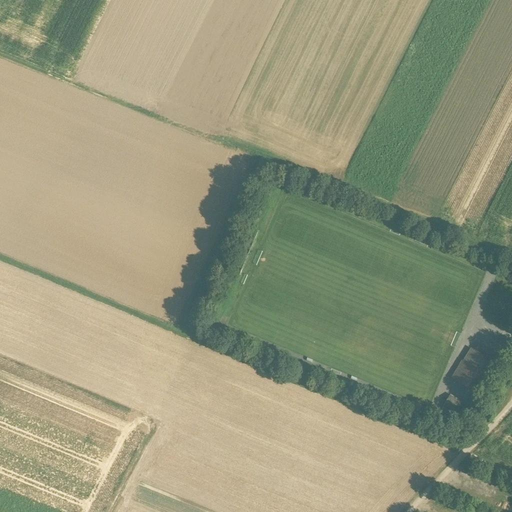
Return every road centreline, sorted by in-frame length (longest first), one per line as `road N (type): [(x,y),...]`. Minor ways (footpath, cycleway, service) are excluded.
road 1 (track): [(0,52),(511,264)]
road 2 (track): [(0,261),(511,473)]
